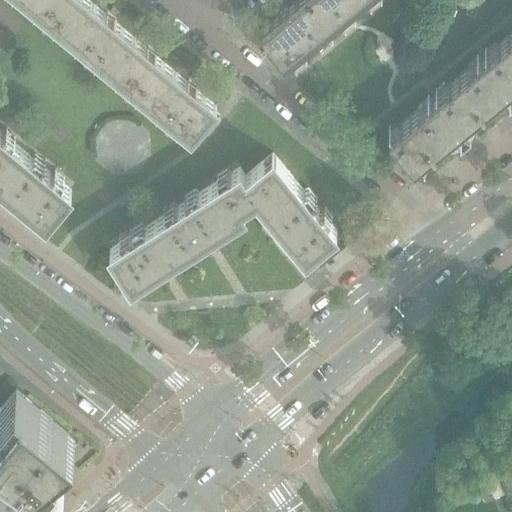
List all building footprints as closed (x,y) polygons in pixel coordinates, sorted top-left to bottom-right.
[(93,3),(90,0),(28,0),(68,33),(93,3)] [(333,22),(315,0),(296,0),(259,31),(259,30),(258,31),(284,62),(333,22)] [(359,0),(315,0),(333,22),(359,0)] [(135,37),(115,20),(93,3),(68,33),(109,67),(135,37)] [(511,39),(509,35),(459,75),(484,106),(505,89),(505,88),(511,82),(511,39)] [(176,71),(156,54),(135,37),(109,67),(150,101),(176,71)] [(217,105),(196,88),(176,71),(150,101),(191,135),(200,124),(212,110),(217,105)] [(484,106),(459,75),(410,115),(435,146),(456,129),(456,128),(463,123),(484,106)] [(208,131),(220,117),(212,110),(200,124),(208,131)] [(435,146),(410,115),(389,133),(414,164),(418,160),(425,164),(429,156),(428,152),(435,146)] [(0,174),(22,148),(1,130),(0,129),(0,174)] [(72,189),(50,171),(22,148),(0,174),(0,180),(46,219),(72,189)] [(295,178),(273,151),(245,174),(256,193),(265,203),(295,178)] [(256,193),(245,174),(240,166),(209,185),(230,218),(245,209),(241,203),(256,193)] [(316,204),(313,200),(295,178),(265,203),(285,228),(316,204)] [(230,218),(209,185),(161,216),(181,249),(230,218)] [(337,229),(328,219),(316,204),(285,228),(306,254),(337,229)] [(131,281),(181,249),(161,216),(110,248),(131,281)] [(54,452),(51,449),(68,429),(16,386),(16,387),(16,388),(0,407),(0,500),(13,511),(21,511),(64,476),(63,475),(58,468),(50,463),(45,459),(54,452)] [(495,469),(478,476),(487,497),(504,490),(495,469)]
